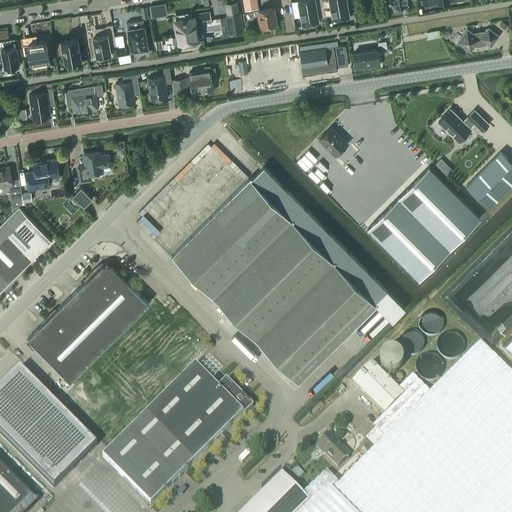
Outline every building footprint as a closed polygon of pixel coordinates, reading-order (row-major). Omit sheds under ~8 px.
[(256,0),(243,0),(245,11),(258,9),(256,0)] [(318,19),(325,18),(321,0),(298,0),(302,24),(318,21),(318,19)] [(321,0),(325,18),(332,17),(332,19),(349,16),(346,0),(321,0)] [(153,14),(166,12),(165,5),(151,7),(153,14)] [(261,19),(262,27),(277,25),(274,8),(257,10),(259,20),(261,19)] [(243,32),(240,13),(225,15),(228,35),(243,32)] [(194,17),(175,20),(179,44),(198,41),(198,40),(203,39),(201,26),(195,26),(194,17)] [(143,19),(126,22),(127,28),(131,50),(131,52),(148,49),(148,48),(144,25),(143,19)] [(500,25),(505,29),(508,25),(503,21),(500,25)] [(111,55),(111,53),(110,49),(116,49),(112,25),(106,26),(107,34),(93,36),(96,58),(111,55)] [(491,46),(498,35),(488,28),(485,32),(473,33),(467,29),(457,42),(470,51),(475,45),(486,43),(491,46)] [(428,39),(440,37),(439,30),(427,33),(428,39)] [(81,60),(80,58),(77,38),(61,40),(63,51),(57,52),(58,57),(64,56),(65,63),(81,60)] [(46,41),(27,44),(31,67),(50,65),(46,41)] [(333,47),(338,46),(337,41),(332,42),(299,47),(300,52),(302,67),(304,67),(305,75),(303,75),(303,76),(338,70),(337,70),(333,47)] [(16,46),(1,49),(4,68),(19,66),(16,46)] [(377,49),(353,52),(356,68),(379,65),(377,49)] [(238,61),(238,63),(240,74),(248,72),(246,59),(238,61)] [(191,85),(192,93),(213,90),(211,75),(216,74),(214,67),(210,68),(209,65),(204,66),(205,70),(189,73),(190,82),(186,82),(185,77),(171,79),(174,94),(188,92),(187,85),(191,85)] [(172,82),(170,70),(170,68),(163,69),(164,75),(148,78),(151,100),(168,97),(165,83),(172,82)] [(139,88),(137,76),(137,73),(123,76),(124,82),(115,83),(119,105),(135,102),(133,89),(139,88)] [(97,95),(103,94),(102,85),(82,88),(83,94),(71,96),(71,97),(66,98),(64,101),(65,104),(68,106),(72,106),(73,111),(97,108),(95,92),(96,92),(97,95)] [(49,117),(49,115),(50,115),(48,102),(54,101),(52,87),(46,88),(46,92),(29,94),(33,118),(42,116),(42,118),(49,117)] [(451,108),(438,121),(458,141),(471,128),(470,127),(474,123),(482,130),(489,123),(474,109),(467,116),(470,119),(466,124),(463,121),(451,108)] [(319,139),(335,155),(348,143),(331,127),(319,139)] [(511,161),(501,151),(465,186),(488,208),(511,184),(511,161)] [(85,165),(78,166),(80,181),(90,179),(89,174),(102,171),(101,167),(110,165),(108,154),(100,156),(99,152),(83,154),(85,165)] [(26,172),(29,189),(49,185),(48,177),(59,175),(56,158),(33,162),(34,170),(26,172)] [(23,202),(19,178),(11,180),(9,166),(1,168),(1,169),(0,168),(0,186),(9,185),(13,211),(23,202)] [(405,308),(405,307),(387,290),(263,166),(251,179),(249,177),(171,255),(213,297),(298,382),(376,304),(392,321),(405,308)] [(429,167),(378,219),(377,218),(368,228),(418,278),(479,217),(429,167)] [(81,187),(73,195),(84,206),(92,198),(81,187)] [(31,192),(22,193),(23,202),(33,201),(31,192)] [(0,225),(31,258),(51,238),(19,206),(0,224),(0,225)] [(0,225),(0,272),(8,281),(31,258),(0,225)] [(70,381),(134,317),(149,303),(113,267),(109,264),(103,264),(99,267),(77,289),(75,287),(69,292),(71,294),(27,338),(70,381)] [(511,336),(500,349),(511,361),(511,336)] [(351,511),(511,511),(511,374),(480,342),(384,438),(336,486),(331,491),(351,511)] [(404,395),(398,390),(371,363),(351,383),(384,415),(404,395)] [(145,416),(102,458),(118,474),(127,483),(131,487),(139,495),(150,506),(166,491),(184,472),(213,443),(222,434),(242,414),(244,416),(251,409),(253,407),(242,396),(226,380),(217,389),(199,370),(195,366),(145,416)] [(20,368),(0,387),(0,434),(54,489),(97,446),(20,368)] [(398,390),(404,395),(384,415),(372,427),(384,438),(429,393),(412,376),(398,390)] [(329,434),(316,446),(317,447),(316,448),(322,454),(323,453),(337,467),(350,455),(329,434)] [(22,511),(34,501),(0,467),(0,511),(22,511)] [(301,511),(310,503),(303,496),(280,473),(281,472),(280,471),(260,491),(261,492),(261,491),(263,493),(243,511),(301,511)] [(301,511),(351,511),(331,491),(336,486),(325,474),(303,496),(310,503),(301,511)]
